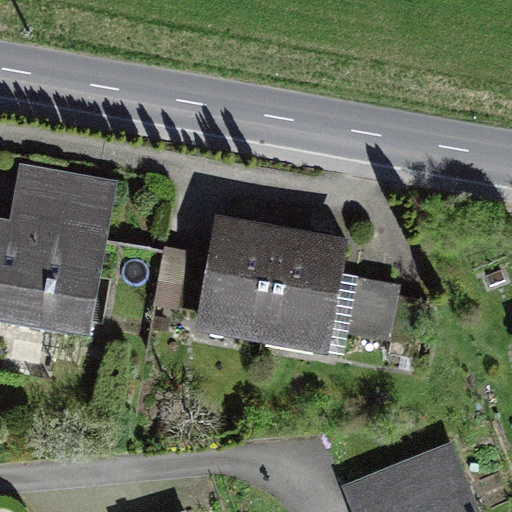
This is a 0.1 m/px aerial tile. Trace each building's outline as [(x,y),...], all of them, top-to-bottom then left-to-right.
[(0,220),(0,318),(89,335),(116,183),(53,172),(43,228),(0,220)] [(175,307),(264,323),(281,235),(221,224),(216,254),(186,249),(175,307)] [(339,245),(281,235),(264,323),(324,334),(339,245)] [(389,337),(397,289),(352,281),(344,329),(389,337)] [(428,301),(399,296),(388,354),(418,359),(428,301)] [(410,511),(477,511),(451,445),(393,468),(410,511)]
